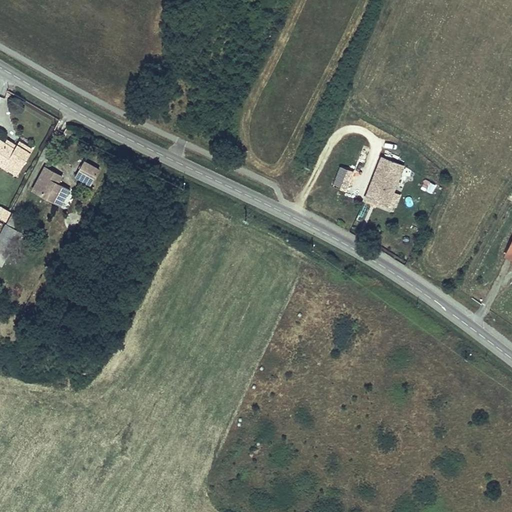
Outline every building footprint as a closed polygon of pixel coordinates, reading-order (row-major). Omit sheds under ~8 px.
[(18,171),(32,149),(21,142),(18,146),(15,150),(6,144),(0,140),(0,163),(5,167),(7,164),(18,171)] [(18,146),(8,140),(6,144),(15,150),(18,146)] [(382,157),(366,198),(388,206),(403,165),(382,157)] [(91,184),(99,169),(85,161),(79,171),(86,174),(83,180),(91,184)] [(18,171),(7,164),(5,167),(16,174),(18,171)] [(58,183),(53,181),(57,174),(45,167),(33,190),(58,203),(67,188),(58,183)] [(354,173),(339,169),(334,186),(349,191),(354,173)] [(83,180),(86,174),(79,171),(77,176),(83,180)] [(58,183),(61,176),(57,174),(53,181),(58,183)] [(437,187),(426,180),(422,188),(433,194),(437,187)] [(61,204),(69,190),(67,188),(58,203),(61,204)] [(0,217),(6,221),(11,212),(2,207),(0,212),(0,217)] [(16,223),(20,216),(13,212),(7,224),(14,228),(16,223)] [(23,227),(27,220),(20,216),(16,223),(23,227)] [(13,248),(21,232),(6,225),(0,236),(0,240),(10,246),(13,248)] [(0,252),(6,255),(10,246),(0,240),(0,252)]
